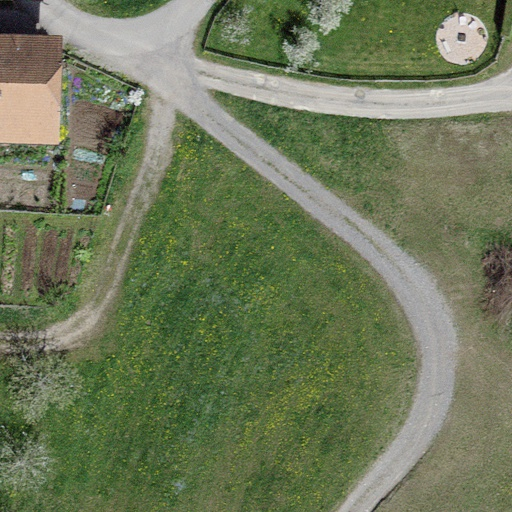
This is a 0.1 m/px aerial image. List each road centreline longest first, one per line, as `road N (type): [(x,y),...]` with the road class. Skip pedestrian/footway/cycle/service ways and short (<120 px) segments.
road 1 (track): [(130,53),(388,105),(511,91)]
road 2 (unclassified): [(36,0),(130,53),(197,0)]
